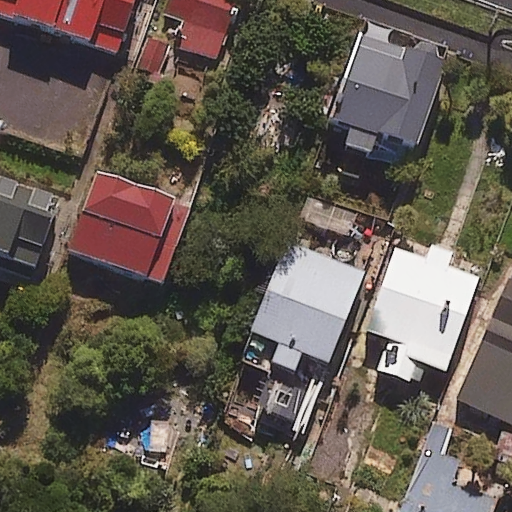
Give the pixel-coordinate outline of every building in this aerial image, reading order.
[(137,0),(0,0),(0,14),(119,55),(137,0)] [(241,0),(166,0),(162,11),(193,23),(183,46),(217,59),(241,0)] [(329,132),(350,138),(344,156),(372,165),(377,147),(425,161),(455,61),(359,32),(329,132)] [(305,134),(258,114),(245,146),(268,155),(273,142),(298,152),(305,134)] [(190,210),(100,178),(73,254),(164,285),(190,210)] [(61,200),(0,179),(0,255),(38,268),(61,200)] [(312,194),(302,216),(343,235),(353,214),(312,194)] [(285,245),(249,343),(273,352),(268,373),(291,381),(299,359),(328,369),(363,274),(285,245)] [(450,255),(432,248),(426,264),(395,253),(364,338),(389,347),(378,376),(409,387),(417,366),(444,376),(477,282),(444,270),(450,255)] [(511,274),(455,404),(511,429),(511,274)] [(443,456),(450,435),(432,429),(403,511),(491,511),(494,505),(449,489),(458,461),(443,456)]
